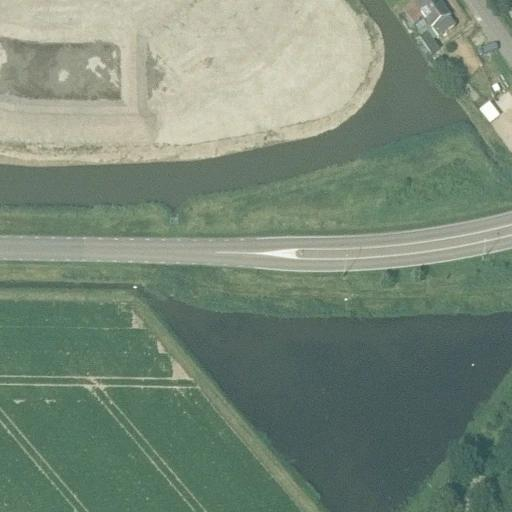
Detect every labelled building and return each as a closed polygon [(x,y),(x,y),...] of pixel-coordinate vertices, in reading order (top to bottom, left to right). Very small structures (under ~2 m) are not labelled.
[(203,0),(202,0),(187,14),(213,45),(230,30),(203,0)] [(232,0),(203,0),(230,30),(247,16),(232,0)] [(262,0),(232,0),(247,16),(263,1),(262,0)] [(456,26),(436,0),(418,0),(412,4),(413,5),(403,12),(413,27),(423,20),(431,31),(432,31),(438,39),(456,26)] [(167,5),(158,13),(163,19),(172,11),(167,5)] [(158,13),(149,21),(154,27),(163,19),(158,13)] [(187,14),(170,28),(197,59),(213,45),(187,14)] [(3,25),(2,33),(13,34),(15,27),(3,25)] [(170,28),(153,43),(180,73),(197,59),(170,28)] [(30,29),(29,37),(41,39),(42,31),(30,29)] [(440,50),(428,33),(419,40),(432,57),(440,50)] [(0,62),(0,99),(11,101),(17,65),(0,62)] [(17,65),(11,101),(30,104),(36,68),(17,65)] [(70,68),(50,68),(50,105),(70,105),(70,68)] [(89,68),(70,68),(70,105),(89,105),(89,68)] [(109,68),(89,68),(89,105),(109,105),(109,68)] [(129,68),(109,68),(109,105),(129,105),(129,68)]
